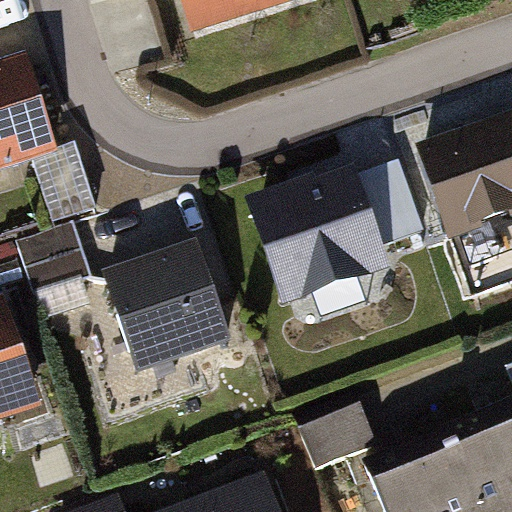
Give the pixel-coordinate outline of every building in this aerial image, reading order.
[(209,0),(215,15),(254,0),(209,0)] [(44,54),(0,68),(0,180),(77,155),(44,54)] [(511,120),(433,148),(468,249),(511,234),(511,120)] [(371,164),(263,203),(301,310),(410,271),(371,164)] [(25,241),(49,321),(103,304),(80,225),(25,241)] [(222,244),(125,277),(160,379),(257,346),(222,244)] [(0,432),(67,409),(27,298),(0,307),(0,432)] [(324,469),(383,444),(367,405),(307,430),(324,469)] [(511,511),(511,410),(383,463),(402,511),(511,511)] [(142,511),(134,492),(81,511),(297,511),(281,469),(167,511),(142,511)]
